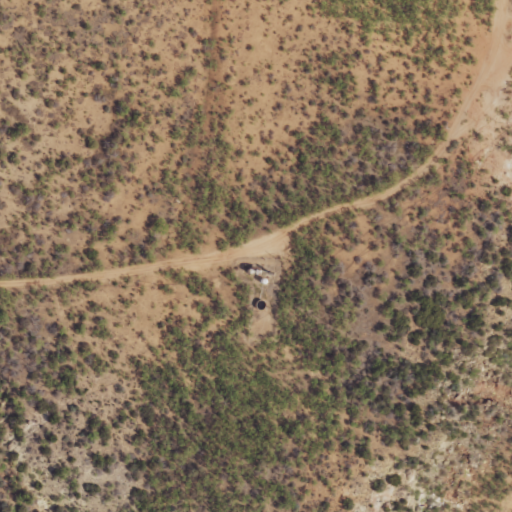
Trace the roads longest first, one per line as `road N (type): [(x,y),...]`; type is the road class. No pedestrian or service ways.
road 1 (track): [(450,0),(450,123),(430,164),(324,240),(212,281),(0,303)]
road 2 (track): [(199,0),(197,159),(168,286)]
